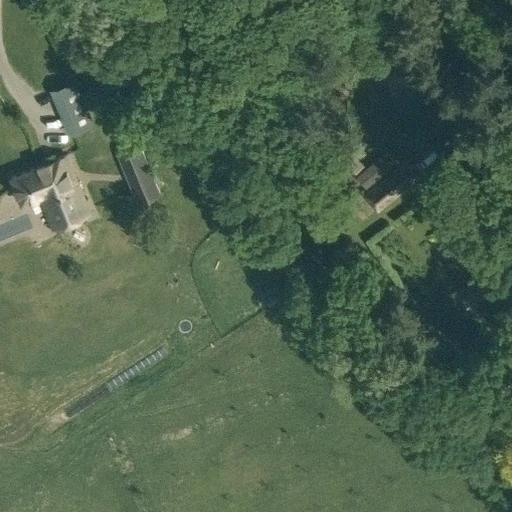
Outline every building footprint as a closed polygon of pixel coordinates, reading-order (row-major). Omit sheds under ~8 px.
[(51,89),(61,116),(87,104),(77,78),(74,79),(69,68),(51,75),(55,87),(51,89)] [(61,116),(69,135),(95,124),(87,104),(61,116)] [(177,167),(178,169),(215,158),(207,134),(171,144),(172,146),(167,147),(173,168),(177,167)] [(117,153),(138,203),(160,193),(140,144),(117,153)] [(38,195),(52,229),(91,213),(66,154),(11,176),(22,202),(38,195)] [(362,193),(378,212),(423,174),(407,155),(362,193)] [(348,164),(357,174),(365,167),(357,157),(348,164)] [(254,273),(256,293),(287,288),(285,269),(254,273)] [(463,300),(471,310),(489,296),(481,286),(463,300)] [(480,372),(494,390),(511,375),(511,369),(500,356),(480,372)]
